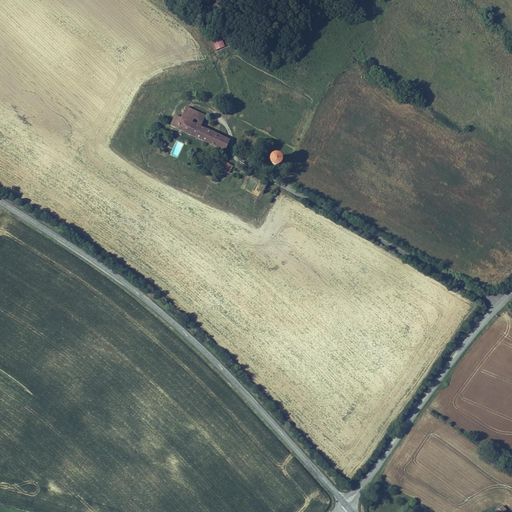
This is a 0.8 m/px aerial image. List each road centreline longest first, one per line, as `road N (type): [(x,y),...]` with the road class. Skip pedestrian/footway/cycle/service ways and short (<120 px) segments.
road 1 (tertiary): [(344,503),(212,354),(122,280),(0,200)]
road 2 (tertiary): [(498,306),(344,503)]
road 3 (unclassified): [(281,184),(498,306)]
